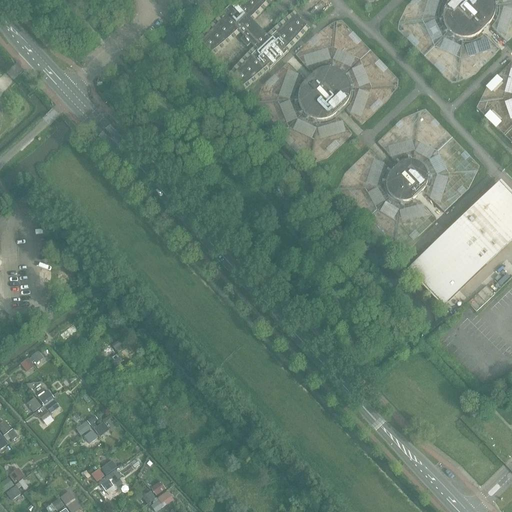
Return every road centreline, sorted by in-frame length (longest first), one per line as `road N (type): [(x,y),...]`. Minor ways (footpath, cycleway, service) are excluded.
road 1 (tertiary): [(463,511),(129,154)]
road 2 (unclassified): [(71,92),(157,12),(145,0)]
